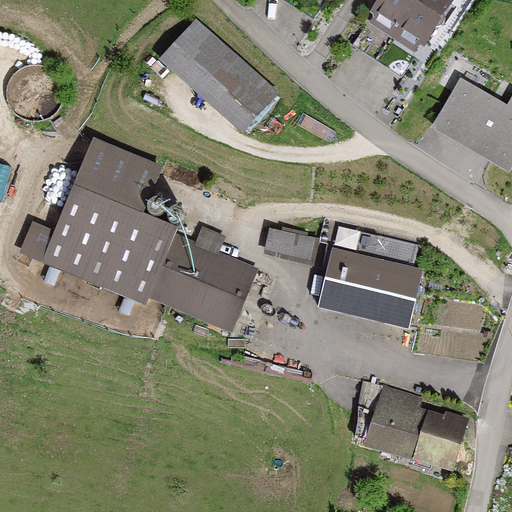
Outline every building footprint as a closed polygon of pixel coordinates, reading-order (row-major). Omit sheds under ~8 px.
[(379,0),(372,12),(397,29),(415,0),(379,0)] [(451,0),(415,0),(397,29),(422,45),(433,28),(439,27),(443,21),(442,15),(451,0)] [(198,31),(170,62),(244,129),(272,97),(198,31)] [(435,128),(508,169),(511,161),(511,110),(461,82),(435,128)] [(162,168),(94,138),(72,187),(140,217),(162,168)] [(254,272),(187,244),(185,250),(169,244),(175,231),(140,217),(72,187),(40,263),(144,306),(147,298),(229,332),(254,272)] [(325,246),(331,247),(317,309),(319,310),(321,302),(385,318),(384,325),(406,330),(419,274),(418,274),(417,277),(405,274),(407,266),(411,267),(416,247),(359,233),(360,228),(331,221),(325,246)] [(384,390),(375,419),(358,414),(353,439),(413,457),(415,450),(452,461),(463,425),(440,418),(438,425),(412,417),(417,400),(384,390)]
